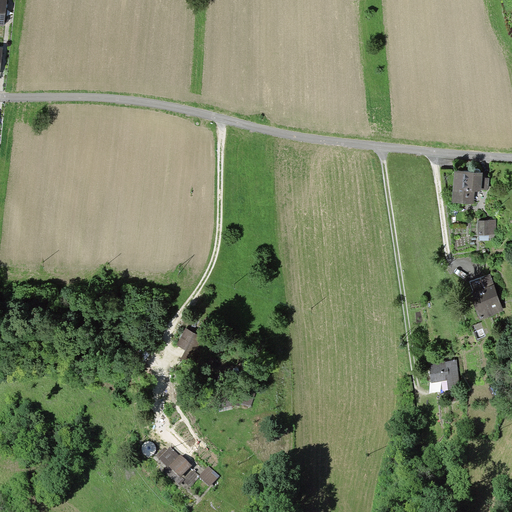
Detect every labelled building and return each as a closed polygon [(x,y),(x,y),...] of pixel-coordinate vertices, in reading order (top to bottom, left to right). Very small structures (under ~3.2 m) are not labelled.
[(8,0),(0,0),(0,25),(5,26),(8,0)] [(483,172),(455,171),(453,201),(473,202),(474,188),(488,189),(489,177),(483,177),(483,172)] [(496,219),(478,220),(478,235),(480,235),(480,240),(489,240),(489,234),(496,234),(496,219)] [(490,274),(470,281),(474,292),(470,293),(480,319),(504,310),(490,274)] [(206,339),(187,328),(176,345),(196,356),(206,339)] [(456,360),(429,363),(431,382),(447,379),(448,390),(460,388),(456,360)] [(213,407),(216,408),(241,404),(251,407),(257,387),(248,384),(247,386),(211,390),(213,407)] [(460,392),(451,394),(452,401),(461,400),(460,392)] [(170,448),(159,460),(167,467),(163,471),(180,486),(184,482),(190,488),(198,478),(201,476),(170,448)] [(198,478),(210,488),(220,477),(209,467),(201,476),(198,478)]
